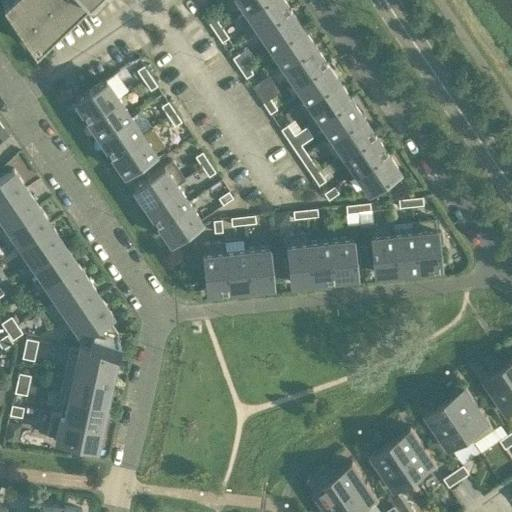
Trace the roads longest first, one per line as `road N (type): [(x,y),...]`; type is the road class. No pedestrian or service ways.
road 1 (residential): [(506,274),(320,300),(158,311)]
road 2 (residential): [(323,0),(506,274)]
road 3 (residential): [(0,81),(158,311)]
road 4 (tertiary): [(381,0),(511,191)]
road 5 (residential): [(158,311),(118,511)]
